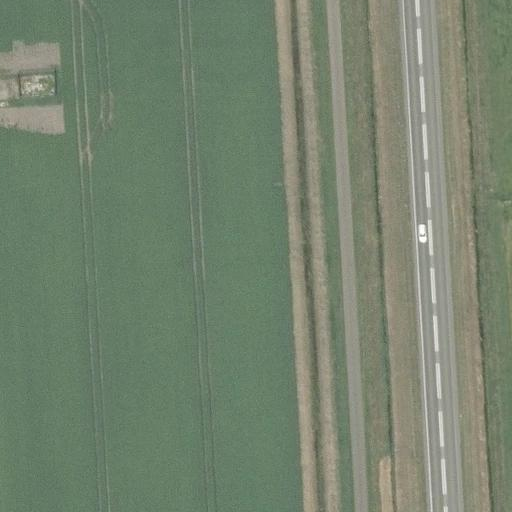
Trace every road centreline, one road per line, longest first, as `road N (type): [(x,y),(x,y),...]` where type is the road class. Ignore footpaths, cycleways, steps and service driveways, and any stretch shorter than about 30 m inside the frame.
road 1 (trunk): [(440,511),(413,0)]
road 2 (unclassified): [(358,511),(331,0)]
